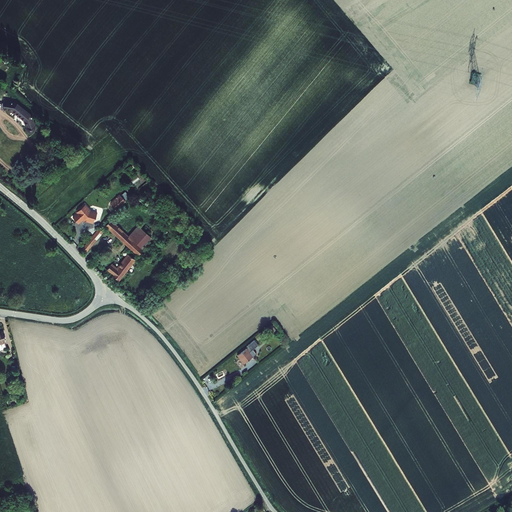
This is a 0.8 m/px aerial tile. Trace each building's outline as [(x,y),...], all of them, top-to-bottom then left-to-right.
[(16,103),(4,101),(3,110),(12,112),(24,122),(26,127),(26,130),(27,132),(29,134),(32,134),(33,134),(34,132),(35,131),(38,130),(32,116),(16,103)] [(120,196),(110,204),(115,209),(125,201),(120,196)] [(97,214),(90,212),(85,205),(77,213),(78,214),(73,218),(78,224),(83,220),(84,221),(93,224),(94,220),(95,220),(97,214)] [(143,250),(142,249),(133,241),(129,238),(109,220),(103,228),(123,245),(138,258),(144,251),(143,250)] [(129,238),(133,241),(142,249),(143,250),(156,235),(143,223),(129,238)] [(96,229),(81,248),(85,252),(101,233),(96,229)] [(107,272),(119,282),(133,265),(126,259),(116,271),(111,267),(107,272)] [(247,349),(238,356),(245,364),(258,354),(257,353),(258,352),(256,350),(255,351),(254,350),(250,353),(247,349)]
